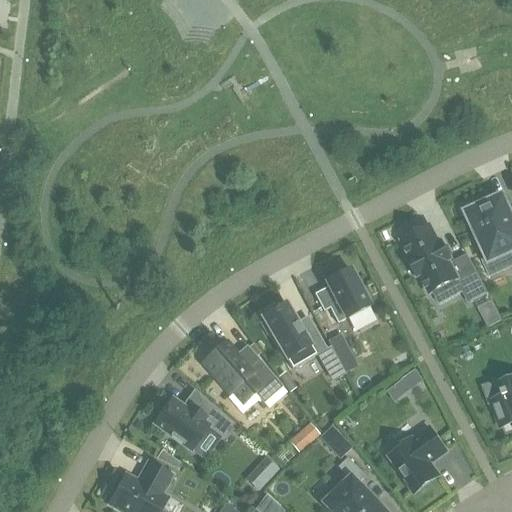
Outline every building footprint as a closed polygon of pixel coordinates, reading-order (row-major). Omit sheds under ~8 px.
[(511,214),(511,215),(503,197),(492,202),(490,198),(466,209),(468,213),(466,214),(489,264),(511,253),(511,214)] [(488,295),(468,257),(450,266),(448,263),(450,262),(442,245),(439,246),(430,228),(402,242),(412,261),(409,263),(417,279),(420,278),(430,296),(456,282),(468,305),(488,295)] [(329,292),(316,299),(323,313),(329,309),(337,325),(370,308),(350,270),(325,283),(329,292)] [(326,350),(311,324),(301,331),(285,305),(261,319),(263,322),(260,324),(267,336),(270,334),(286,361),(292,370),(326,350)] [(502,321),(498,315),(485,322),(488,328),(502,321)] [(330,348),(335,358),(349,350),(341,335),(327,343),(330,348)] [(227,344),(203,365),(229,395),(232,393),(243,405),(255,394),(263,404),(282,388),(246,348),(237,356),(227,344)] [(344,375),(337,361),(325,368),(333,382),(344,375)] [(511,381),(503,385),(502,385),(502,387),(505,393),(502,394),(504,399),(494,402),(493,403),(493,404),(505,437),(511,434),(511,381)] [(198,395),(186,411),(172,401),(154,425),(191,452),(208,428),(221,438),(231,425),(198,395)] [(309,427),(297,437),(305,446),(317,436),(309,427)] [(319,438),(326,445),(332,440),(345,454),(351,448),(331,427),(319,438)] [(412,440),(388,458),(397,471),(396,472),(403,481),(404,480),(414,495),(439,477),(429,463),(444,452),(445,454),(446,453),(430,430),(413,442),(412,440)] [(324,505),(330,511),(380,511),(356,486),(365,478),(347,459),(337,468),(349,480),(324,505)] [(148,464),(141,476),(143,477),(140,484),(125,477),(109,506),(120,511),(160,511),(167,500),(161,496),(171,477),(148,464)] [(272,464),(252,486),(259,493),(279,471),(272,464)] [(266,496),(257,509),(260,511),(283,511),(284,511),(266,496)]
